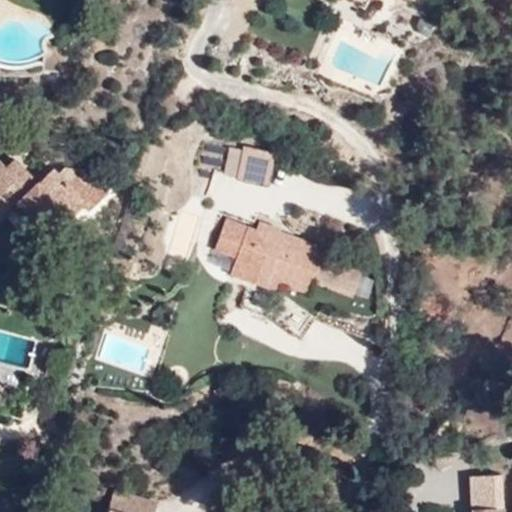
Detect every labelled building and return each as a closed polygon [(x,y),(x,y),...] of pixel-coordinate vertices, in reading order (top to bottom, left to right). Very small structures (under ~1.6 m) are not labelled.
[(338,0),(374,18),(381,7),(395,15),(399,7),(406,11),(412,0),(338,0)] [(250,157),(245,180),(243,183),(275,191),(283,159),(252,151),(250,157)] [(229,176),(245,180),(250,157),(234,154),(229,176)] [(0,197),(74,221),(87,209),(92,215),(110,198),(93,178),(89,182),(84,176),(68,173),(63,178),(58,172),(42,186),(18,160),(9,167),(1,159),(0,159),(0,197)] [(74,221),(0,197),(0,225),(16,211),(46,240),(52,234),(78,261),(95,244),(74,221)] [(263,280),(292,290),(318,299),(322,287),(359,300),(369,274),(332,261),(334,256),(290,240),(291,237),(262,225),(258,234),(231,224),(220,253),(241,262),(234,280),(260,289),(263,280)] [(287,301),(292,290),(263,280),(260,289),(287,301)] [(250,300),(243,311),(251,314),(271,323),(289,334),(307,348),(321,325),(290,305),(282,315),(250,300)] [(477,511),(502,510),(500,485),(476,486),(477,511)] [(155,511),(158,506),(114,492),(107,511),(155,511)]
